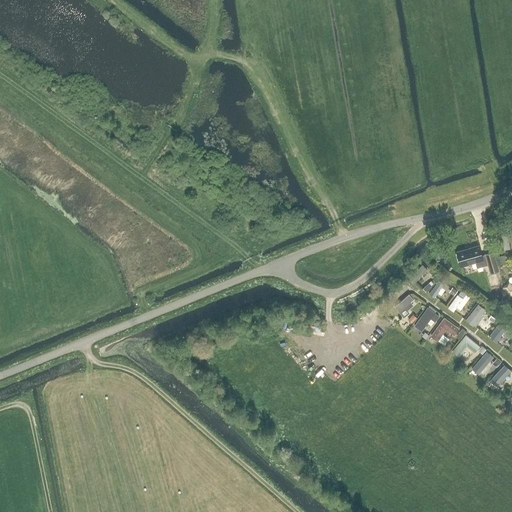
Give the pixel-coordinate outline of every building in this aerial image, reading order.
[(494,228),(498,250),(507,249),(503,226),(494,228)] [(488,265),(490,273),(499,271),(493,252),(481,256),(478,246),(456,252),(461,267),(475,262),(477,268),(488,265)] [(441,293),(447,283),(439,278),(430,292),(435,295),(438,291),(441,293)] [(508,296),(511,293),(511,279),(501,288),(508,296)] [(434,283),(431,280),(423,288),(426,291),(434,283)] [(456,312),(466,296),(458,291),(449,308),(456,312)] [(405,316),(411,310),(407,306),(416,298),(410,292),(395,305),(405,316)] [(423,329),(428,321),(433,325),(441,314),(428,304),(414,323),(423,329)] [(471,327),(483,312),(474,305),(462,320),(471,327)] [(408,319),(412,323),(417,318),(413,314),(408,319)] [(495,323),(498,320),(491,315),(488,318),(495,323)] [(460,327),(445,316),(431,334),(445,344),(450,337),(444,333),(447,329),(455,335),(460,327)] [(297,331),(323,336),(324,326),(299,322),(297,331)] [(495,323),(485,335),(490,340),(501,328),(495,323)] [(465,332),(461,329),(456,336),(459,340),(465,332)] [(497,367),(501,362),(496,358),(492,363),(497,367)] [(485,380),(494,388),(510,371),(501,363),(485,380)]
